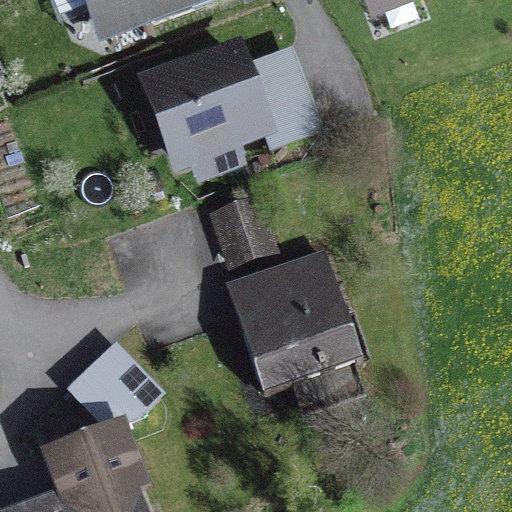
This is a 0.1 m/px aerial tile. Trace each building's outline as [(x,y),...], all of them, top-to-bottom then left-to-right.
[(190,0),(195,10),(222,0),(92,0),(105,31),(187,0),(190,0)] [(235,57),(151,88),(179,165),(264,133),(271,154),(321,135),(310,106),(261,125),(235,57)] [(255,206),(217,219),(234,266),(271,253),(255,206)] [(323,257),(272,275),(282,305),(239,320),(264,397),(359,365),(323,257)] [(59,511),(127,511),(120,493),(133,488),(115,439),(59,460),(76,506),(59,511)]
